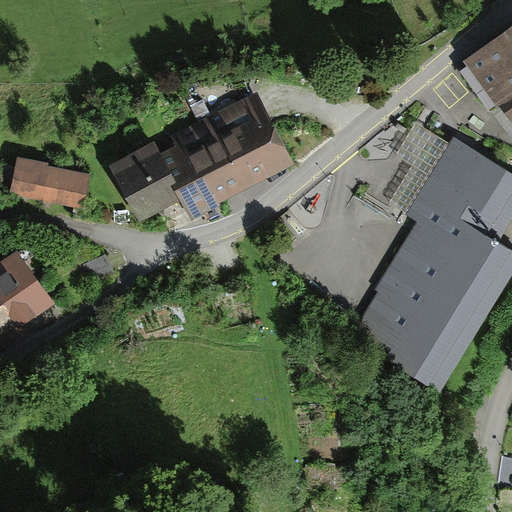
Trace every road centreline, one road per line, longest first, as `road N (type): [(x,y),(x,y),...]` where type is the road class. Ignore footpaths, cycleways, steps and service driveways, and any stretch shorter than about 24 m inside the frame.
road 1 (residential): [(511,6),(477,24),(231,231),(152,244)]
road 2 (track): [(0,360),(135,276),(152,244)]
road 3 (unclassified): [(152,244),(0,219)]
road 4 (residential): [(484,511),(494,415),(511,365)]
